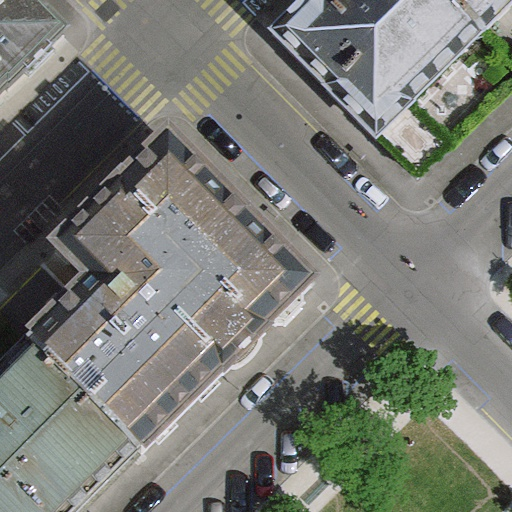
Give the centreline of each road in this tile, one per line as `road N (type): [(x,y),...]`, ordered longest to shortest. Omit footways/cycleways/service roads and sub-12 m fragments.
road 1 (residential): [(415,286),(167,38)]
road 2 (residential): [(415,286),(190,511)]
road 3 (residential): [(167,38),(0,203)]
road 4 (residential): [(511,385),(415,286)]
road 5 (residential): [(511,189),(415,286)]
